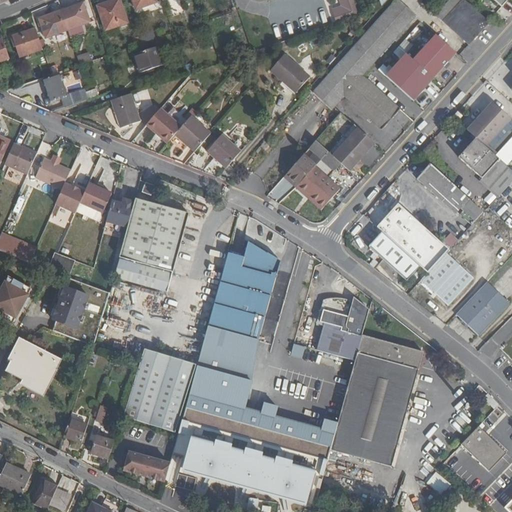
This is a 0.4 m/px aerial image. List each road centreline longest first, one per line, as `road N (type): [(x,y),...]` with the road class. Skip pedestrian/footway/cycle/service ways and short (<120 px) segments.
road 1 (residential): [(324,244),(511,28)]
road 2 (residential): [(511,400),(324,244)]
road 3 (residential): [(213,188),(0,102)]
road 4 (residential): [(0,432),(162,511)]
road 5 (unknown): [(245,201),(319,104)]
